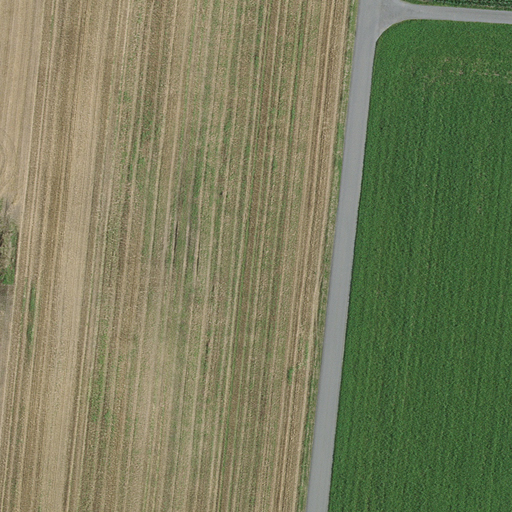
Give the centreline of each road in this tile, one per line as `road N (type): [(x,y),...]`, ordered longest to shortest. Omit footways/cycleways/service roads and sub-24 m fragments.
road 1 (unclassified): [(314,511),(368,0)]
road 2 (track): [(367,2),(511,15)]
